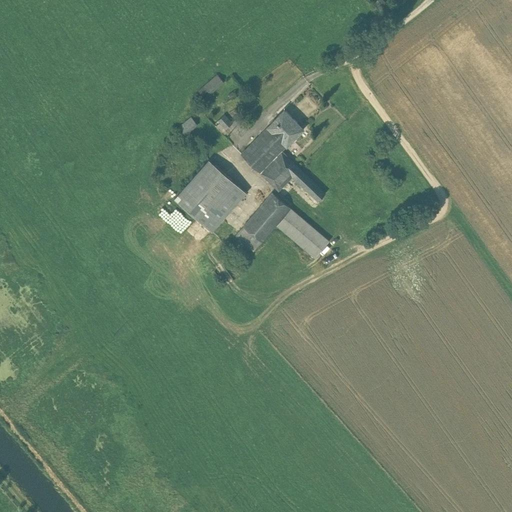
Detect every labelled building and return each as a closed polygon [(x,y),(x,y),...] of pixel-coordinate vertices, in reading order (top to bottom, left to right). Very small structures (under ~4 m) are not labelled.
[(218,75),(199,91),(203,96),(208,91),(210,94),(224,82),(218,75)] [(304,129),(284,109),(267,127),(287,146),(304,129)] [(232,123),(224,115),(219,120),(226,129),(232,123)] [(191,117),(177,128),(184,136),(198,125),(191,117)] [(226,129),(219,120),(214,125),(224,136),(229,132),(226,129)] [(268,127),(241,154),(279,190),(292,176),(318,201),(326,193),(300,169),(282,151),(287,146),(268,127)] [(247,192),(209,159),(175,198),(212,231),(247,192)] [(291,208),(272,192),(257,210),(275,226),(276,225),(291,208)] [(302,218),(291,208),(276,225),(315,258),(329,241),(302,218)] [(275,226),(257,210),(244,226),(262,241),(275,226)] [(262,241),(244,226),(236,235),(254,251),(262,241)]
